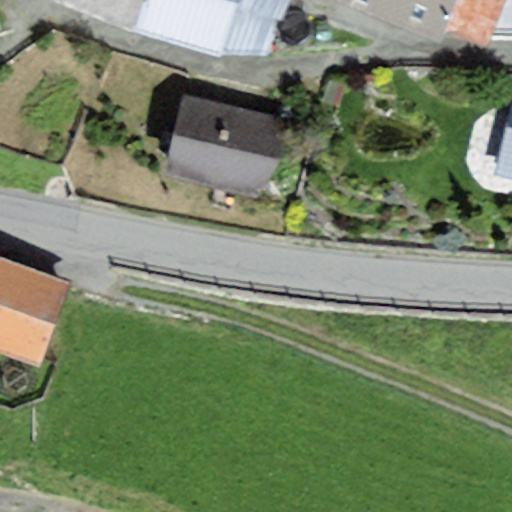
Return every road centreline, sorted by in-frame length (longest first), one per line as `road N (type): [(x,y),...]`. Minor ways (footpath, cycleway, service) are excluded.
road 1 (tertiary): [(0,211),(340,273),(511,282)]
road 2 (track): [(61,225),(183,304),(511,422)]
